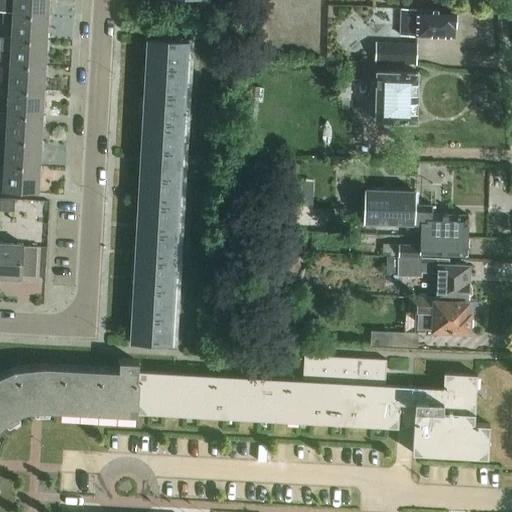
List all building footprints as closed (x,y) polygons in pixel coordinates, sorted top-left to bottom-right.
[(13,0),(13,12),(49,15),(50,0),(13,0)] [(456,11),(401,8),(400,34),(430,35),(430,37),(434,37),(434,32),(439,32),(439,35),(455,36),(455,27),(456,27),(456,24),(458,22),(458,16),(456,14),(456,11)] [(48,40),(49,15),(13,12),(3,12),(3,22),(12,23),(12,38),(48,40)] [(46,65),(48,40),(12,38),(11,41),(1,40),(0,53),(11,53),(10,63),(46,65)] [(150,70),(187,72),(189,43),(148,40),(148,42),(152,42),(151,53),(147,53),(146,70),(150,70)] [(417,44),(376,43),(376,64),(417,65),(417,44)] [(9,88),(45,90),(46,65),(10,63),(9,88)] [(338,69),(338,99),(350,99),(350,69),(338,69)] [(186,100),(187,72),(150,70),(149,81),(146,81),(145,98),(149,98),(186,100)] [(371,91),(417,92),(418,72),(377,71),(377,81),(371,81),(371,91)] [(7,113),(44,115),(45,90),(9,88),(7,113)] [(417,120),(417,92),(371,91),(371,101),(376,101),(376,119),(417,120)] [(184,128),(186,100),(149,98),(148,109),(144,109),(143,126),(147,126),(184,128)] [(42,140),(44,115),(7,113),(6,138),(42,140)] [(183,155),(184,128),(147,126),(147,137),(143,137),(142,153),(146,153),(145,163),(156,164),(175,165),(213,167),(213,157),(183,155)] [(41,165),(42,140),(6,138),(4,163),(41,165)] [(41,165),(4,163),(3,189),(39,191),(41,165)] [(144,190),(143,201),(180,203),(182,175),(212,177),(213,167),(175,165),(156,164),(145,163),(145,173),(141,173),(140,189),(144,190)] [(423,224),(422,235),(465,237),(465,232),(468,233),(468,215),(432,213),(432,205),(414,204),(416,174),(368,171),(368,189),(366,189),(365,221),(423,224)] [(0,197),(0,209),(14,210),(15,199),(0,197)] [(178,231),(180,203),(143,201),(139,201),(138,218),(142,218),(141,229),(178,231)] [(140,257),(177,259),(178,231),(141,229),(138,229),(137,246),(141,246),(140,257)] [(465,237),(422,235),(422,246),(400,245),(400,256),(422,257),(422,253),(439,254),(439,252),(448,252),(448,254),(467,255),(468,237),(465,237)] [(0,242),(0,278),(21,280),(23,243),(0,242)] [(449,258),(422,257),(400,256),(399,276),(422,277),(422,272),(439,273),(438,296),(468,298),(468,295),(471,293),(472,286),(468,283),(469,266),(449,265),(449,258)] [(175,287),(177,259),(140,257),(136,257),(135,274),(139,274),(138,285),(175,287)] [(174,315),(175,287),(138,285),(135,284),(134,302),(137,302),(137,313),(174,315)] [(473,325),(474,320),(470,316),(470,313),(467,313),(468,302),(443,301),(444,298),(411,296),(410,311),(434,312),(433,329),(469,331),(469,327),(473,325)] [(172,344),(174,315),(137,313),(133,313),(132,330),(136,330),(135,340),(131,340),(131,341),(172,344)] [(372,330),(371,345),(418,347),(418,332),(372,330)] [(0,511),(0,427),(13,416),(28,409),(44,408),(139,413),(139,412),(414,428),(413,453),(488,457),(490,424),(475,423),(478,374),(445,372),(444,388),(386,384),(388,359),(306,354),(304,379),(140,370),(141,362),(121,360),(121,361),(121,366),(76,364),(45,366),(18,369),(14,370),(0,376),(0,511)]
